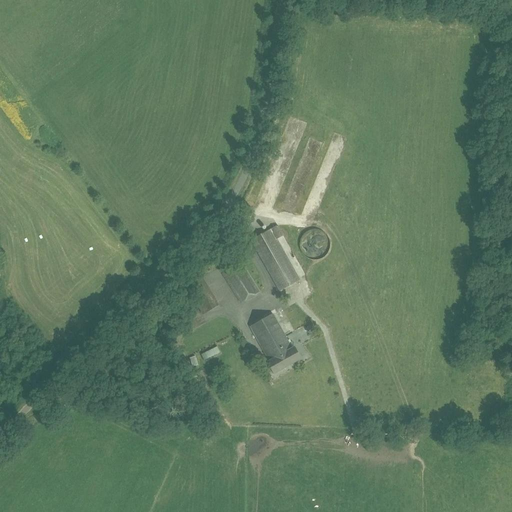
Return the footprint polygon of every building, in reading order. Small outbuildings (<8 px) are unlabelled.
[(314,197),(311,203),(318,206),(321,200),(314,197)] [(251,241),(256,249),(279,292),(300,280),(278,239),(284,236),(283,234),(282,235),(277,226),(251,241)] [(319,259),(322,258),(325,256),(327,253),(329,250),(329,247),(330,244),(329,240),(328,238),(326,235),(323,233),(320,231),(317,230),(315,230),(313,230),(309,231),(306,232),(304,235),(302,237),(301,239),(300,242),(300,246),(300,249),(302,252),(304,255),(306,257),(309,259),(313,259),(315,260),(319,259)] [(259,292),(241,263),(223,274),(241,303),(259,292)] [(203,315),(220,306),(203,277),(187,288),(203,315)] [(275,375),(301,359),(295,347),(292,348),(273,315),(251,327),(270,361),(268,363),(275,375)] [(318,329),(311,323),(305,330),(311,336),(318,329)] [(205,353),(209,360),(224,351),(220,345),(205,353)] [(212,384),(204,369),(196,373),(204,388),(212,384)]
